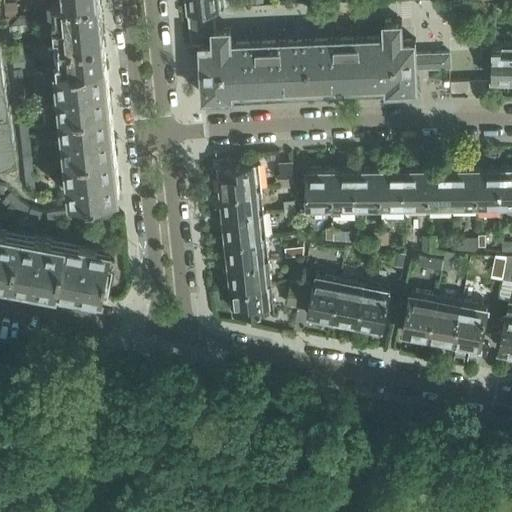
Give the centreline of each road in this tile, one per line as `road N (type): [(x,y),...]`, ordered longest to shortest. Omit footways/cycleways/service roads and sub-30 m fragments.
road 1 (residential): [(166,133),(511,121)]
road 2 (residential): [(511,399),(187,338)]
road 3 (residential): [(187,338),(166,133)]
road 4 (residential): [(143,136),(163,333)]
road 5 (residential): [(163,333),(0,304)]
road 6 (residential): [(126,0),(143,136)]
road 7 (residential): [(166,133),(154,0)]
